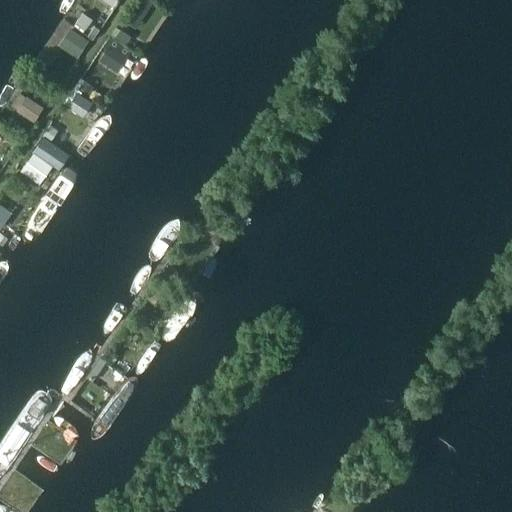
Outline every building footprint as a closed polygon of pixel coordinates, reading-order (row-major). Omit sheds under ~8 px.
[(150,0),(138,0),(134,7),(146,15),(155,3),(150,0)] [(83,13),(75,23),(84,30),(92,20),(83,13)] [(94,26),(87,36),(92,40),(99,30),(94,26)] [(70,28),(58,46),(77,59),(89,42),(70,28)] [(120,30),(114,37),(125,45),(130,37),(120,30)] [(112,40),(98,61),(109,68),(123,47),(112,40)] [(51,71),(46,77),(53,82),(57,76),(51,71)] [(84,81),(79,88),(88,94),(93,87),(84,81)] [(76,93),(67,107),(82,118),(92,103),(76,93)] [(26,96),(16,111),(33,123),(43,107),(26,96)] [(49,126),(42,136),(51,142),(58,131),(49,126)] [(42,137),(32,153),(59,170),(69,155),(42,137)] [(69,156),(0,255),(0,278),(9,285),(89,169),(69,156)] [(0,205),(0,221),(4,224),(11,213),(0,205)] [(169,264),(163,274),(174,281),(180,271),(169,264)] [(158,283),(147,299),(154,304),(167,288),(158,283)] [(100,359),(86,379),(92,384),(106,363),(100,359)] [(41,382),(0,441),(0,480),(59,395),(41,382)]
